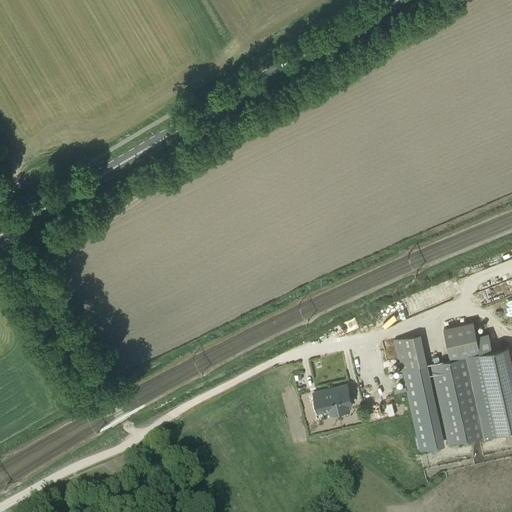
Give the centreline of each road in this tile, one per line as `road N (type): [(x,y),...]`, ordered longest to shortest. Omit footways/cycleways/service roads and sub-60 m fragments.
road 1 (secondary): [(0,235),(397,0)]
road 2 (track): [(0,507),(295,356)]
road 3 (track): [(0,224),(100,387)]
